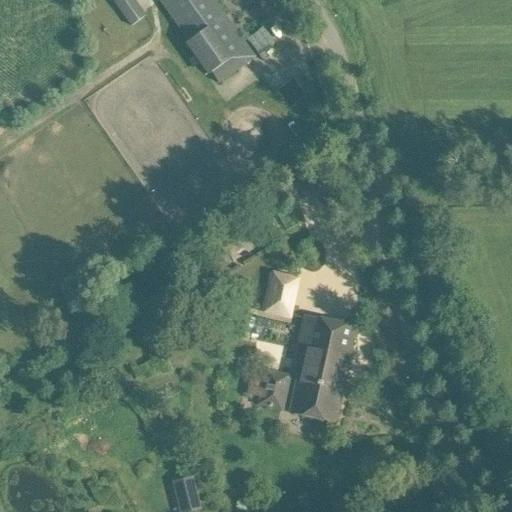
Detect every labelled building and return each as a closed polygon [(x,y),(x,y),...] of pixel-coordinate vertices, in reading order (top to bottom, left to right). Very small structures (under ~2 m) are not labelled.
[(131,25),(145,16),(138,7),(134,10),(126,0),(115,0),(114,1),(131,25)] [(176,38),(183,34),(218,83),(254,57),(213,0),(159,0),(166,10),(160,15),(176,38)] [(266,47),(282,37),(272,21),(256,31),(266,47)] [(272,275),(264,310),(288,316),(296,280),(272,275)] [(305,317),(301,337),(298,347),(304,349),(290,413),(325,421),(323,431),(329,432),(332,422),(334,423),(355,328),(305,317)] [(267,371),(266,377),(251,374),(247,393),(261,396),(259,405),(281,410),(288,376),(267,371)] [(172,481),(180,511),(191,511),(203,509),(194,475),(172,481)]
